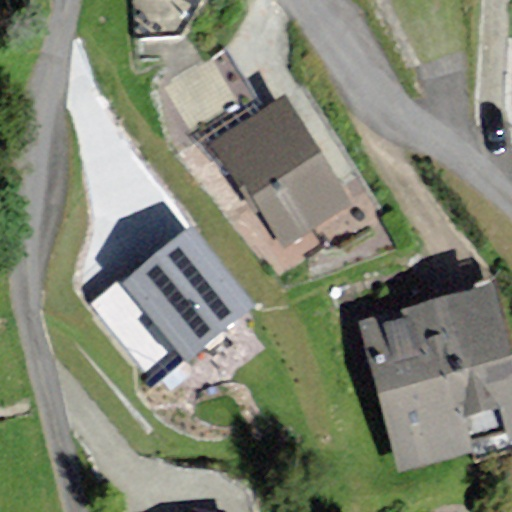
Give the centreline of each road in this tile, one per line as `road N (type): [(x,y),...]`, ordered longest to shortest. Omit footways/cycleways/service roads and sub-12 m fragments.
road 1 (residential): [(66,0),(33,148),(25,280),(74,511)]
road 2 (residential): [(511,201),(374,97),(298,0)]
